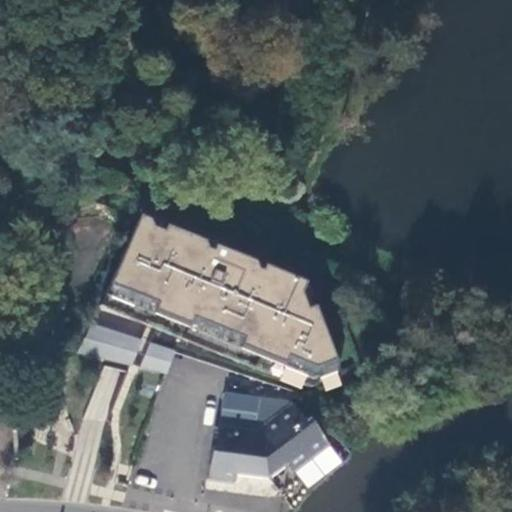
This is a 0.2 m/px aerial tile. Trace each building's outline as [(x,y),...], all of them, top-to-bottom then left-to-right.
[(251,264),(211,246),(209,252),(204,250),(201,242),(164,226),(161,231),(150,227),(147,219),(138,216),(102,295),(125,305),(123,309),(147,319),(149,316),(183,330),(181,336),(219,353),(222,346),(301,379),(332,368),(310,309),(303,312),(297,295),(301,284),(260,267),(258,273),(254,271),(251,264)] [(310,309),(301,284),(297,295),(303,312),(310,309)] [(125,305),(102,295),(97,305),(243,366),(307,388),(335,378),(332,368),(301,379),(222,346),(219,353),(181,336),(183,330),(149,316),(147,319),(123,309),(125,305)] [(139,340),(89,322),(84,335),(75,351),(128,364),(139,340)] [(171,351),(147,343),(137,366),(163,373),(171,351)] [(221,398),(214,454),(209,453),(206,483),(232,486),(233,475),(266,477),(285,463),(291,470),(326,444),(308,419),(303,422),(289,405),(221,398)]
